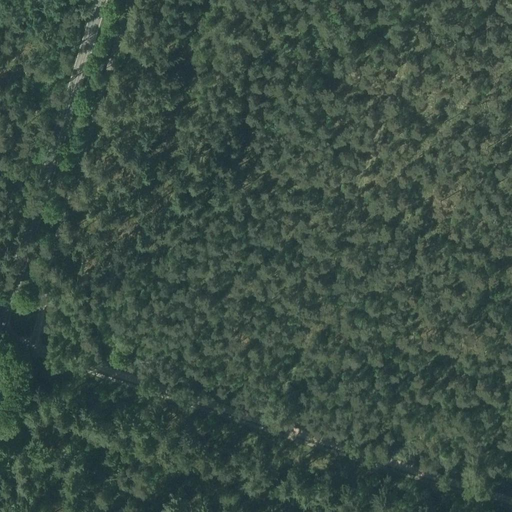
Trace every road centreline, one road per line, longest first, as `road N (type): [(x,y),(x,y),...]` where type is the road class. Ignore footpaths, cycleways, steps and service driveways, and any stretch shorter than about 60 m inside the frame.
road 1 (track): [(32,345),(511,500)]
road 2 (tertiary): [(0,325),(102,0)]
road 3 (track): [(88,378),(90,412),(77,463),(89,511)]
